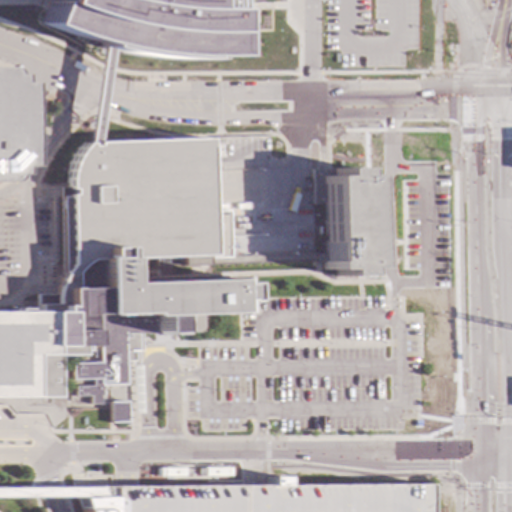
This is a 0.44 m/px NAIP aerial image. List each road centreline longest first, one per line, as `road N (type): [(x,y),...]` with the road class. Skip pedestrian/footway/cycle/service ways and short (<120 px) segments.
road 1 (tertiary): [(504,511),(499,108)]
road 2 (tertiary): [(468,109),(476,511)]
road 3 (residential): [(377,453),(39,454)]
road 4 (residential): [(116,97),(145,110),(217,120),(309,114)]
road 5 (residential): [(309,92),(116,97)]
road 6 (residential): [(309,114),(468,109)]
road 7 (residential): [(468,88),(309,92)]
road 8 (residential): [(0,47),(116,97)]
